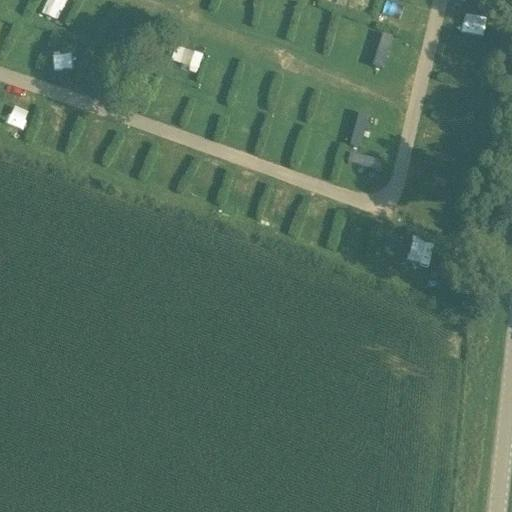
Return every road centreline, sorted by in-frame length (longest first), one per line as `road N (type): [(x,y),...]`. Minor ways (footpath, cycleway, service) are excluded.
road 1 (track): [(154,0),(414,101)]
road 2 (unclassified): [(496,511),(511,369)]
